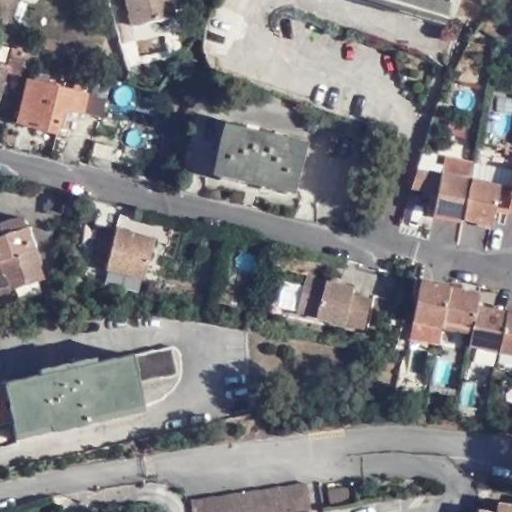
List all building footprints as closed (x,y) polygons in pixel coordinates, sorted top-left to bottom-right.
[(171,0),(126,0),(131,21),(174,11),(171,0)] [(384,0),(457,21),(462,0),(384,0)] [(12,83),(17,84),(21,68),(34,70),(37,58),(39,50),(14,43),(7,73),(5,81),(12,83)] [(30,84),(44,87),(47,75),(33,72),(30,84)] [(71,81),(68,93),(81,96),(83,84),(71,81)] [(27,83),(16,127),(57,137),(63,112),(82,117),(85,98),(85,97),(81,96),(68,93),(44,87),(30,84),(27,83)] [(101,102),(85,98),(82,117),(97,120),(101,102)] [(61,132),(82,136),(85,121),(65,116),(61,132)] [(463,136),(471,137),(474,118),(467,119),(463,136)] [(224,129),(212,175),(291,194),(303,149),(224,129)] [(156,152),(144,185),(151,187),(172,139),(160,136),(156,152)] [(438,171),(465,175),(468,158),(441,153),(438,171)] [(465,175),(458,215),(486,221),(489,208),(490,201),(494,181),(494,179),(497,163),(468,158),(465,175)] [(82,169),(101,175),(104,165),(84,160),(82,169)] [(431,210),(458,215),(465,175),(438,171),(431,210)] [(507,183),(507,182),(494,179),(494,181),(490,201),(504,203),(507,183)] [(504,204),(504,203),(490,201),(489,208),(503,211),(504,204)] [(0,286),(34,282),(25,218),(0,222),(0,286)] [(429,234),(452,239),(455,226),(432,221),(429,234)] [(105,270),(144,280),(154,240),(101,226),(93,256),(108,260),(105,270)] [(353,288),(305,276),(296,313),(364,330),(371,299),(351,294),(353,288)] [(447,283),(418,278),(411,318),(407,335),(436,341),(439,324),(447,283)] [(475,290),(447,283),(439,324),(468,329),(473,301),(475,290)] [(503,307),(473,301),(468,329),(465,341),(479,344),(476,358),(493,361),(495,347),(503,307)] [(511,350),(511,308),(503,307),(495,347),(511,350)] [(174,352),(11,385),(25,436),(56,431),(58,437),(95,429),(93,421),(110,418),(103,388),(136,383),(142,412),(148,410),(144,386),(180,378),(174,352)] [(110,418),(142,412),(136,383),(103,388),(110,418)] [(0,423),(9,421),(4,385),(0,385),(0,423)] [(11,385),(4,385),(9,421),(11,430),(16,429),(19,438),(25,436),(11,385)] [(302,482),(183,500),(186,511),(294,511),(307,510),(302,482)] [(345,485),(324,489),(329,507),(349,504),(347,497),(345,485)] [(511,511),(511,503),(494,500),(492,510),(474,508),(473,511),(511,511)]
